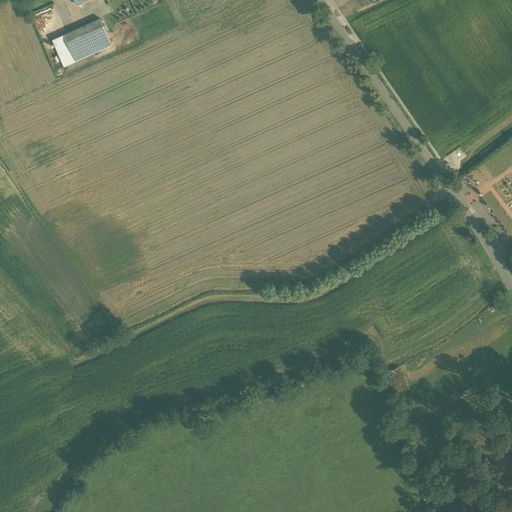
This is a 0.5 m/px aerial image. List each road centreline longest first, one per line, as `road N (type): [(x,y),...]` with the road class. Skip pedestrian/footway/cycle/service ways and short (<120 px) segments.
road 1 (unclassified): [(319,0),(511,289)]
road 2 (track): [(449,189),(342,264)]
